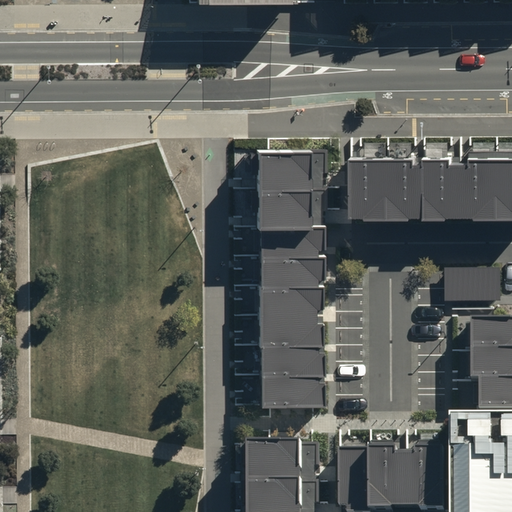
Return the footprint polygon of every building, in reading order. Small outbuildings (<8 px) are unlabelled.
[(233,136),(164,136),(164,272),(233,272),(233,136)] [(256,155),(258,415),(325,414),(324,155),(256,155)] [(511,160),(351,161),(351,225),(511,224),(511,160)] [(501,269),(446,269),(446,296),(501,296),(501,269)] [(511,321),(471,322),(471,384),(480,384),(480,413),(511,412),(511,321)] [(511,511),(511,419),(453,420),(453,511),(511,511)] [(249,447),(249,511),(317,511),(317,447),(249,447)] [(444,511),(445,453),(339,453),(338,511),(444,511)]
